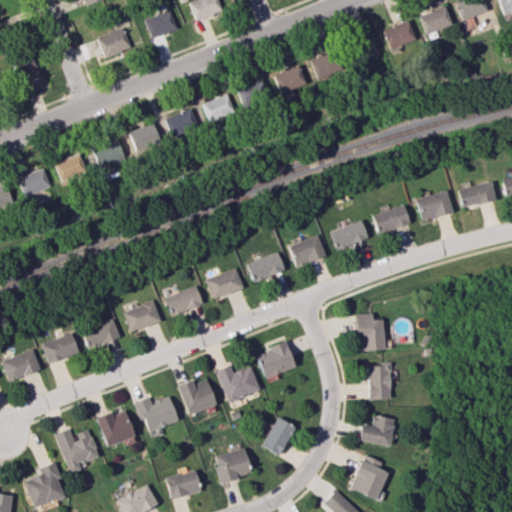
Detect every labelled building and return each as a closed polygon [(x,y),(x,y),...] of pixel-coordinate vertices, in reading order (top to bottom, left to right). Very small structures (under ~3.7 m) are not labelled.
[(187,0),(192,18),(219,12),(216,0),(187,0)] [(453,0),(452,1),(458,19),(484,11),(480,0),(453,0)] [(511,0),(495,0),(499,13),(511,8),(511,0)] [(416,14),(422,33),(449,25),(443,6),(416,14)] [(149,37),(175,29),(169,10),(143,18),(149,37)] [(388,49),(413,39),(405,19),(380,29),(388,49)] [(129,47),(121,27),(95,37),(102,57),(129,47)] [(376,54),(369,35),(346,43),(353,63),(376,54)] [(307,60),(314,79),(339,70),(331,50),(307,60)] [(19,88),(41,82),(32,55),(11,61),(19,88)] [(278,95),(304,84),(295,64),(270,75),(278,95)] [(234,87),(240,107),(266,99),(260,79),(234,87)] [(205,120),(232,112),(226,93),(200,101),(205,120)] [(135,152),(160,143),(152,122),(127,132),(135,152)] [(97,166),(123,155),(115,137),(90,147),(97,166)] [(83,174),(78,154),(52,161),(57,180),(83,174)] [(48,186),(41,167),(15,177),(22,197),(48,186)] [(511,193),(511,174),(499,176),(501,195),(511,193)] [(455,187),(458,206),(491,201),(489,182),(455,187)] [(450,211),(444,190),(413,198),(418,220),(450,211)] [(375,233),(407,222),(401,204),(369,215),(375,233)] [(365,239),(359,220),(328,229),(333,248),(365,239)] [(323,255),(315,234),(286,245),(294,266),(323,255)] [(245,263),(252,282),(282,269),(275,251),(245,263)] [(203,279),(211,299),(241,287),(233,267),(203,279)] [(200,303),(193,284),(162,297),(170,315),(200,303)] [(159,320),(151,299),(121,311),(129,332),(159,320)] [(381,319),(370,319),(370,312),(354,313),(355,350),(382,349),(381,319)] [(79,330),(86,348),(117,337),(111,318),(79,330)] [(39,344),(47,363),(77,352),(69,332),(39,344)] [(253,353),(263,377),(293,366),(284,341),(253,353)] [(0,359),(0,362),(7,381),(38,369),(30,348),(0,359)] [(388,398),(387,364),(365,364),(366,399),(388,398)] [(257,390),(249,366),(231,372),(228,365),(214,370),(225,401),(257,390)] [(176,384),(184,414),(213,405),(205,378),(191,383),(190,380),(176,384)] [(134,401),(145,437),(160,432),(158,426),(175,420),(167,395),(149,400),(148,396),(134,401)] [(95,416),(102,445),(130,437),(122,409),(95,416)] [(370,425),(359,424),(357,441),(388,445),(392,417),(371,415),(370,425)] [(259,445),(276,455),(293,426),(276,416),(259,445)] [(52,433),(67,473),(79,469),(76,463),(96,455),(86,428),(71,434),(68,427),(52,433)] [(211,456),(219,482),(249,473),(241,447),(211,456)] [(347,486),(372,499),(385,472),(377,467),(380,462),(362,454),(347,486)] [(31,507),(62,496),(56,479),(58,478),(52,461),(37,467),(39,473),(21,480),(31,507)] [(198,491),(193,469),(163,476),(168,498),(198,491)] [(120,511),(140,511),(156,504),(145,484),(114,499),(120,511)] [(331,511),(330,511),(356,511),(333,490),(321,502),(331,511)] [(0,511),(7,511),(10,495),(0,493),(0,511)]
